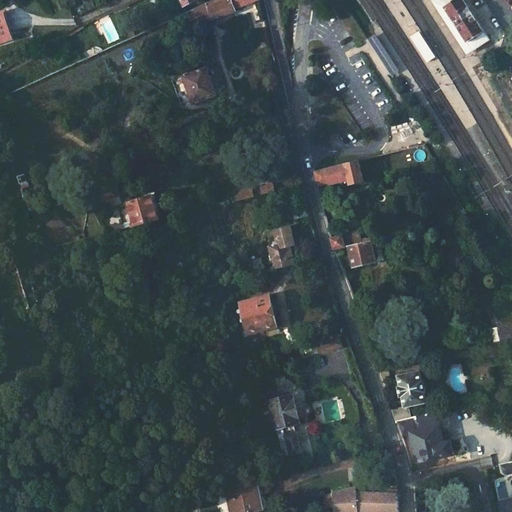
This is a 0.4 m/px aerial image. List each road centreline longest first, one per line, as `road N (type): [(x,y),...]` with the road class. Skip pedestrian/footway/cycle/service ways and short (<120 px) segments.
road 1 (unclassified): [(406,511),(407,483),(328,258),(302,124)]
road 2 (residential): [(302,124),(270,0)]
road 3 (unclassified): [(302,124),(297,59),(305,0)]
